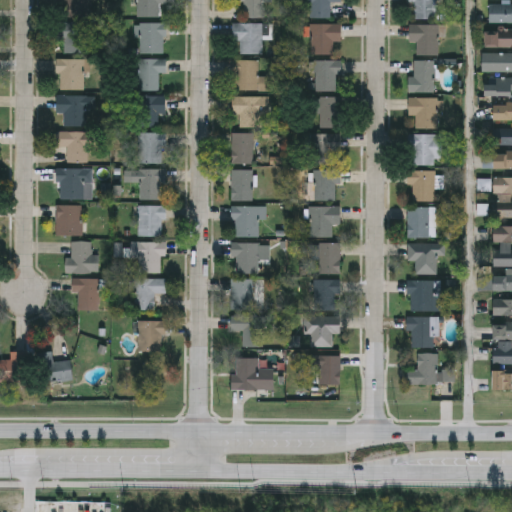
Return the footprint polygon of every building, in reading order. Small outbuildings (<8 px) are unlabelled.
[(67,15),(67,0),(90,0),(90,15),(67,15)] [(137,17),(137,0),(167,0),(167,3),(158,3),(158,17),(137,17)] [(262,0),(263,17),(241,17),(241,1),(232,1),(232,0),(262,0)] [(309,17),(309,0),(341,0),(341,1),(330,1),(330,17),(309,17)] [(413,17),(413,2),(409,2),(409,0),(435,0),(435,17),(413,17)] [(511,23),(489,23),(489,5),(511,5),(511,23)] [(86,21),(86,52),(62,52),(62,21),(86,21)] [(166,52),(139,52),(139,21),(166,21),(166,52)] [(262,22),(262,52),(240,52),(240,39),(232,39),(232,22),(262,22)] [(333,54),(309,54),(309,23),(342,23),(342,41),(333,41),(333,54)] [(416,42),(409,42),(409,24),(439,24),(439,54),(416,54),(416,42)] [(511,48),(486,48),(486,33),(511,33),(511,48)] [(511,73),(485,73),(485,54),(511,54),(511,73)] [(57,58),(85,58),(86,89),(58,89),(57,58)] [(158,72),(158,90),(138,90),(138,58),(166,58),(166,72),(158,72)] [(233,90),(233,59),(258,59),(258,90),(233,90)] [(314,90),(314,60),(342,60),(342,73),(336,73),(336,90),(314,90)] [(408,76),(414,76),(414,60),(434,60),(434,92),(408,92),(408,76)] [(511,97),(485,97),(485,79),(511,79),(511,97)] [(86,125),(64,125),(64,113),(56,113),(56,94),(94,94),(94,108),(86,108),(86,125)] [(136,125),(136,96),(165,96),(165,113),(160,113),(160,125),(136,125)] [(269,96),(269,113),(260,113),(260,127),(238,127),(238,113),(233,113),(233,96),(269,96)] [(320,127),(320,96),(341,96),(341,127),(320,127)] [(438,97),(438,129),(416,129),(416,115),(408,115),(408,97),(438,97)] [(511,121),(494,121),(494,105),(511,105),(511,121)] [(511,146),(495,146),(495,129),(511,129),(511,146)] [(67,145),(56,145),(56,131),(87,131),(87,162),(67,162),(67,145)] [(138,162),(138,131),(166,131),(166,162),(138,162)] [(253,132),(253,163),(231,163),(231,132),(253,132)] [(340,163),(312,163),(312,133),(340,133),(340,163)] [(435,164),(408,164),(408,133),(441,133),(441,158),(435,158),(435,164)] [(494,153),(511,153),(511,169),(494,169),(494,153)] [(57,168),(92,168),(92,198),(57,198),(57,168)] [(166,168),(166,182),(161,182),(161,199),(138,199),(138,168),(166,168)] [(252,168),(252,199),(231,199),(231,168),(252,168)] [(339,199),(314,199),(314,169),(339,169),(339,199)] [(438,170),(438,188),(435,188),(435,200),(410,200),(410,170),(438,170)] [(511,218),(494,218),(495,193),(488,193),(488,178),(511,178),(511,194),(511,201),(511,218)] [(82,204),(82,234),(56,234),(56,204),(82,204)] [(138,235),(138,205),(163,205),(163,235),(138,235)] [(259,219),(259,236),(232,236),(232,205),(265,205),(265,219),(259,219)] [(310,236),(310,205),(341,205),(341,223),(332,223),(332,236),(310,236)] [(407,237),(407,206),(435,206),(435,237),(407,237)] [(511,243),(493,243),(493,226),(511,226),(511,243)] [(100,254),(100,272),(65,272),(65,256),(71,256),(71,241),(92,241),(92,254),(100,254)] [(166,241),(166,255),(160,255),(160,272),(136,272),(136,256),(134,256),(134,241),(166,241)] [(261,272),(232,272),(232,242),(261,242),(261,272)] [(341,242),(341,273),(317,273),(317,242),(341,242)] [(410,274),(410,243),(437,243),(437,274),(410,274)] [(511,266),(494,266),(494,250),(511,250),(511,266)] [(511,272),(511,291),(494,291),(494,272),(511,272)] [(78,292),(71,292),(71,278),(100,278),(100,309),(78,309),(78,292)] [(155,292),(155,309),(136,309),(136,278),(166,278),(166,292),(155,292)] [(253,309),(230,309),(230,278),(253,278),(253,309)] [(314,309),(314,278),(339,278),(339,309),(314,309)] [(440,310),(408,310),(408,280),(440,280),(440,310)] [(511,299),(511,315),(494,315),(494,299),(511,299)] [(262,346),(243,346),(243,330),(231,330),(231,315),(262,315),(262,346)] [(304,334),(304,316),(341,316),(341,346),(310,346),(310,334),(304,334)] [(438,347),(410,347),(410,316),(438,316),(438,347)] [(163,351),(137,351),(137,319),(164,320),(163,351)] [(511,339),(493,339),(493,323),(511,323),(511,339)] [(494,344),(511,344),(511,364),(494,364),(494,344)] [(0,360),(10,360),(10,350),(29,350),(29,380),(0,380),(0,360)] [(40,381),(38,351),(52,350),(53,360),(71,359),(72,379),(40,381)] [(455,383),(406,383),(406,369),(418,369),(418,353),(437,352),(437,369),(455,369),(455,383)] [(340,355),(340,384),(313,384),(314,355),(340,355)] [(274,388),(231,388),(231,373),(235,373),(235,357),(259,357),(259,368),(274,368),(274,388)] [(511,391),(492,391),(492,374),(511,374),(511,391)]
